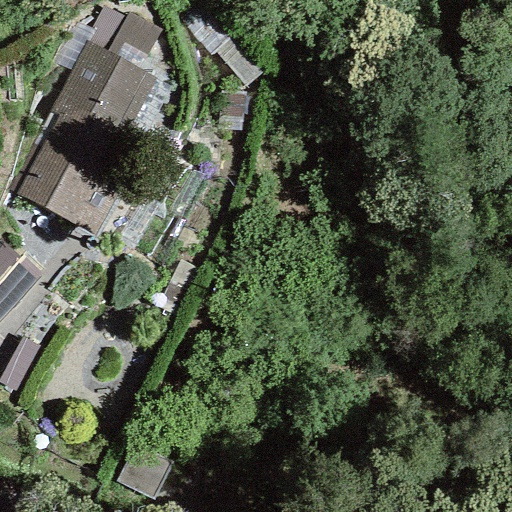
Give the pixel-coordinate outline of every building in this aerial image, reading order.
[(84,42),(137,70),(159,32),(127,13),(124,18),(102,6),(87,29),(81,41),(84,42)] [(52,61),(70,70),(84,42),(81,41),(87,29),(72,22),(52,61)] [(120,143),(154,79),(137,70),(84,42),(70,70),(48,111),(58,116),(16,194),(93,235),(138,152),(120,143)] [(0,320),(41,275),(21,255),(18,259),(0,239),(0,320)] [(0,383),(19,395),(44,351),(21,338),(0,376),(0,383)]
